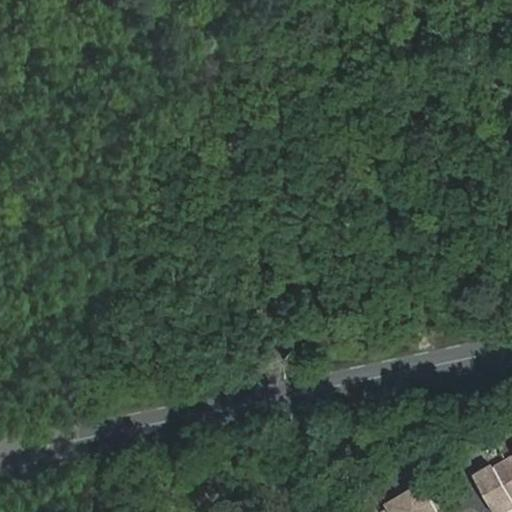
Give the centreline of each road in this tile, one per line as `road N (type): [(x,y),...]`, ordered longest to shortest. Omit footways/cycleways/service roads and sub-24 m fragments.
road 1 (secondary): [(0,456),(511,349)]
road 2 (track): [(330,0),(451,362)]
